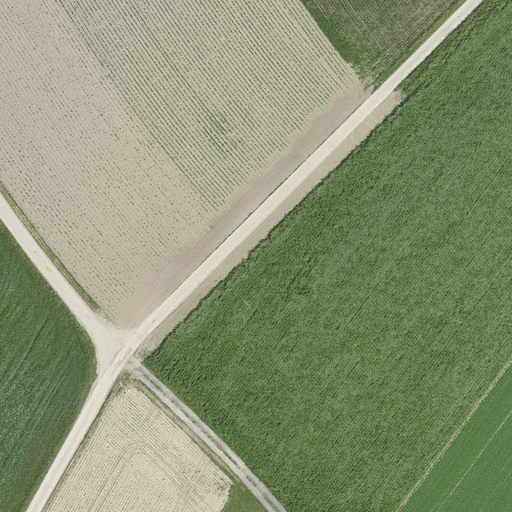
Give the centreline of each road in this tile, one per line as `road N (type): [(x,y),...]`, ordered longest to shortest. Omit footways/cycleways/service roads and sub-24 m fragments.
road 1 (track): [(273,511),(134,360),(484,0)]
road 2 (track): [(0,161),(134,360),(48,511)]
